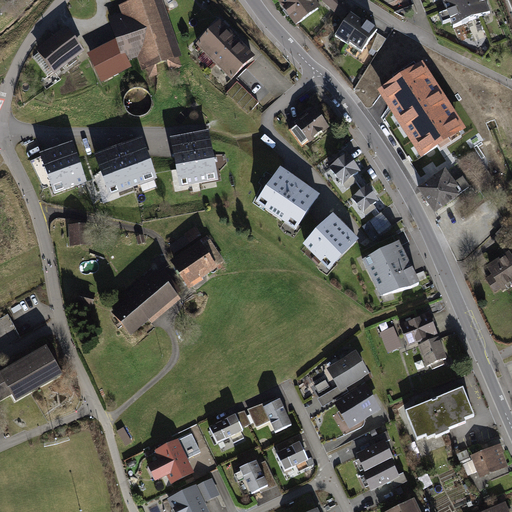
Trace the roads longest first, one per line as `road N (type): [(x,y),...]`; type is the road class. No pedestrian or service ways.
road 1 (residential): [(511,427),(415,209),(369,131),(320,73)]
road 2 (residential): [(0,132),(33,204),(69,346),(135,511)]
road 3 (residential): [(320,73),(269,115),(269,131),(351,222)]
road 4 (residential): [(199,126),(110,133),(0,123)]
road 5 (residential): [(511,84),(359,0)]
road 6 (residential): [(347,511),(290,388)]
road 7 (residential): [(65,0),(23,51),(1,102)]
